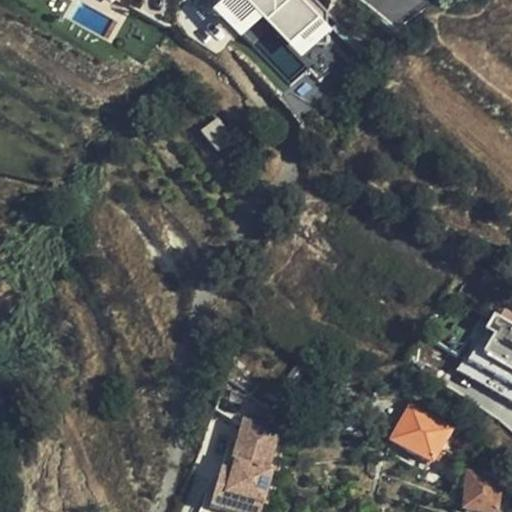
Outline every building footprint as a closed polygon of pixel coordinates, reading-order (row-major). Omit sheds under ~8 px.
[(284,81),(334,34),(301,0),(205,0),(205,8),(262,69),(284,69),(284,81)] [(511,318),(486,304),(479,316),(488,323),(474,349),(470,347),(456,373),(511,404),(511,318)] [(432,465),(450,431),(412,410),(392,444),(432,465)] [(226,467),(213,505),(234,511),(263,511),(276,473),(272,473),(286,431),(250,419),(244,440),(237,461),(233,470),(226,467)] [(229,458),(226,467),(233,470),(237,461),(229,458)] [(499,511),(501,482),(488,482),(489,477),(467,477),(467,483),(469,483),(468,511),(499,511)]
